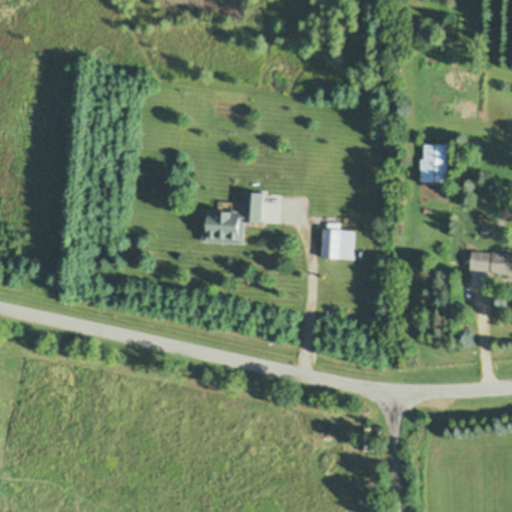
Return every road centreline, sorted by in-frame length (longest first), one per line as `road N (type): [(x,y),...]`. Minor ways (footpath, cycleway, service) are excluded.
road 1 (residential): [(0,308),(326,381),(394,391),(511,384)]
road 2 (residential): [(398,511),(394,391)]
